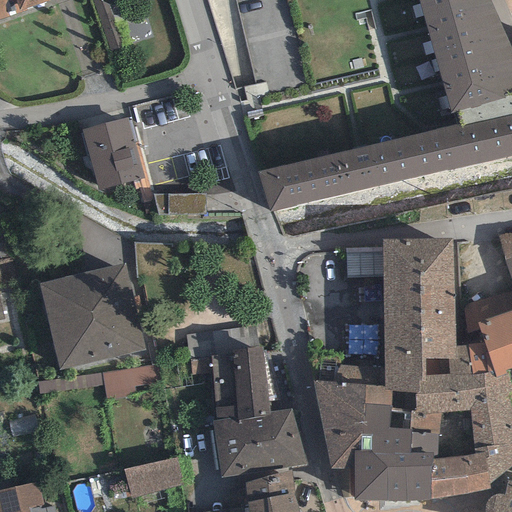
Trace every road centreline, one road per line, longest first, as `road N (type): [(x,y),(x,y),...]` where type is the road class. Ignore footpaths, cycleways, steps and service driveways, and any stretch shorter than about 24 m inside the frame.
road 1 (residential): [(267,243),(336,511)]
road 2 (residential): [(511,223),(267,243)]
road 3 (residential): [(209,71),(0,124)]
road 4 (residential): [(209,71),(267,243)]
